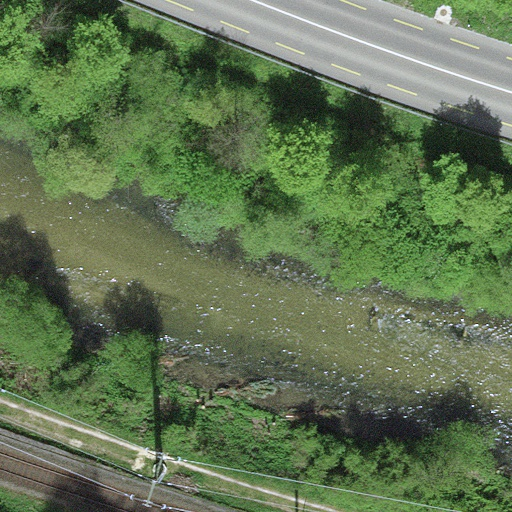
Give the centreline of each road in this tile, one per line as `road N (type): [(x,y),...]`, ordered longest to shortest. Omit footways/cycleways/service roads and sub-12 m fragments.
road 1 (track): [(0,397),(173,466),(329,511)]
road 2 (primary): [(254,0),(511,90)]
